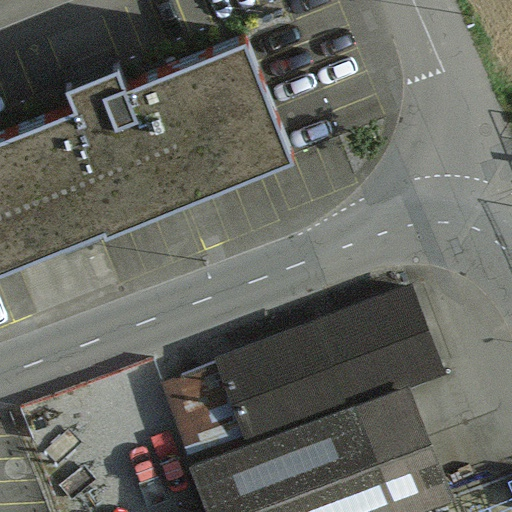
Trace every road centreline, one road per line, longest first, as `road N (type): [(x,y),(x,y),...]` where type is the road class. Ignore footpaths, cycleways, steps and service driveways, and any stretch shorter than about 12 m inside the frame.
road 1 (residential): [(452,226),(383,234),(0,378)]
road 2 (residential): [(409,0),(463,134),(452,226)]
